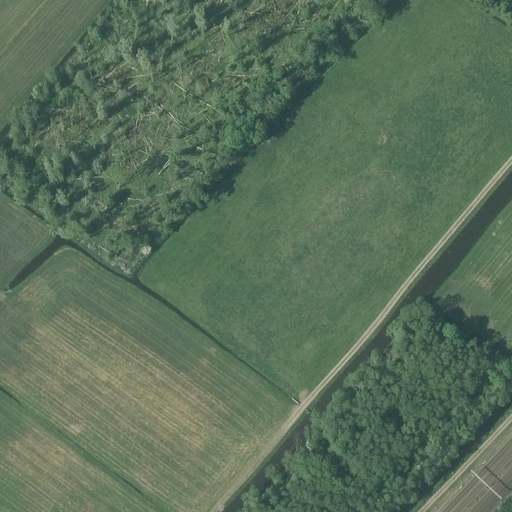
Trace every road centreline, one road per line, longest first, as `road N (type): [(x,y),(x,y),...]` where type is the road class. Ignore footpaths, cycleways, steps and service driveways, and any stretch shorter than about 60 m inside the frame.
road 1 (track): [(511,160),(215,511)]
road 2 (track): [(423,511),(511,417)]
